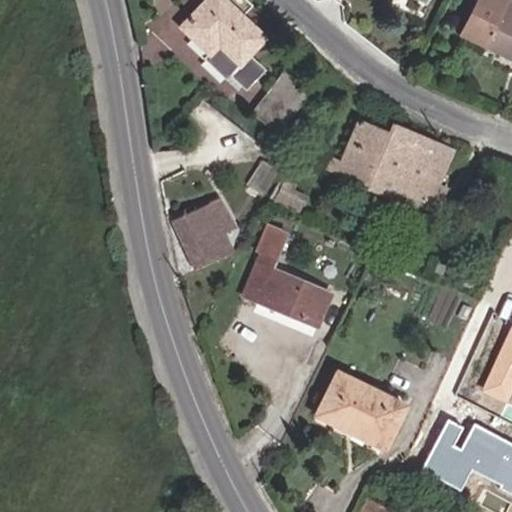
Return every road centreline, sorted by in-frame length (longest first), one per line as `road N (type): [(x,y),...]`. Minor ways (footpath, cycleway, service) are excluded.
road 1 (secondary): [(248,511),(201,417),(154,283),(105,0)]
road 2 (residential): [(292,0),(399,90),(511,141)]
